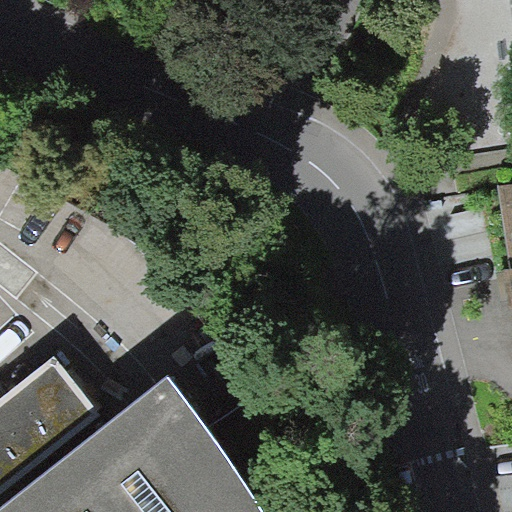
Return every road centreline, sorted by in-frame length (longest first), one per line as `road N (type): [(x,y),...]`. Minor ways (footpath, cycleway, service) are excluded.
road 1 (residential): [(446,511),(382,263),(362,215),(303,153),(253,124)]
road 2 (residential): [(253,124),(0,26)]
road 3 (residential): [(253,124),(316,27),(324,0)]
